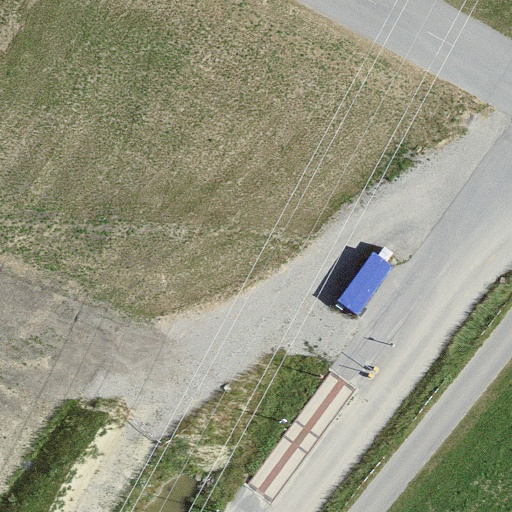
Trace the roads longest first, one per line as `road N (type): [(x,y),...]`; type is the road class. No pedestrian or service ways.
road 1 (unclassified): [(511,349),(375,511)]
road 2 (unclassified): [(340,0),(511,93)]
